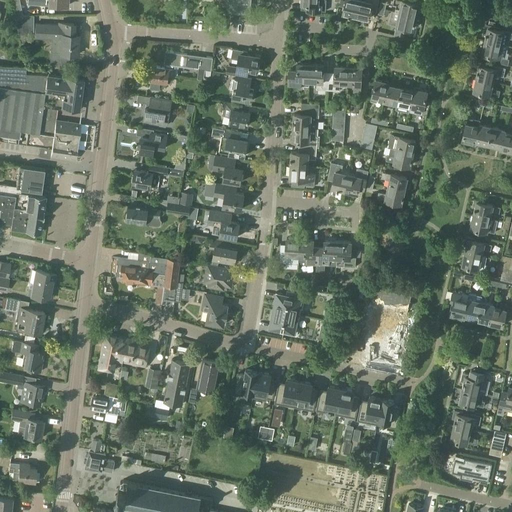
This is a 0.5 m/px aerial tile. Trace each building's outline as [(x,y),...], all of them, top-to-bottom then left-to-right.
[(28,0),(28,2),(67,5),(67,0),(11,0),(15,14),(23,14),(19,0),(28,0)] [(227,0),(227,12),(248,13),(248,10),(248,0),(227,0)] [(326,11),(326,0),(301,0),(302,3),(308,4),(312,4),(312,10),(326,11)] [(356,16),(359,0),(340,0),(340,2),(345,3),(343,13),(356,16)] [(361,0),(359,0),(356,16),(369,19),(371,9),(377,10),(378,0),(366,0),(366,1),(361,0)] [(420,5),(418,4),(418,3),(405,0),(393,0),(393,3),(396,4),(395,11),(416,16),(417,16),(420,5)] [(390,17),(389,23),(413,29),(416,16),(395,11),(392,10),(390,17)] [(19,32),(33,32),(33,14),(23,14),(15,14),(19,32)] [(79,41),(77,41),(77,36),(78,34),(73,34),(73,23),(58,22),(58,24),(47,23),(36,23),(35,36),(53,37),(51,61),(71,63),(72,53),(76,53),(78,53),(79,41)] [(510,38),(511,38),(511,32),(495,28),(495,26),(486,24),(484,32),(486,32),(486,34),(485,40),(509,45),(510,38)] [(490,54),(502,57),(500,63),(508,65),(509,59),(507,58),(509,52),(507,52),(509,45),(485,40),(484,46),(481,46),(479,54),(488,56),(490,54)] [(233,49),(231,59),(240,60),(238,68),(229,66),(228,73),(237,75),(240,75),(243,76),(244,76),(245,69),(257,71),(260,57),(248,55),(248,51),(233,49)] [(165,64),(165,67),(175,68),(175,66),(185,67),(199,68),(198,78),(204,79),(205,69),(207,56),(201,55),(201,58),(187,56),(187,54),(169,51),(168,57),(165,57),(164,64),(165,64)] [(213,57),(207,56),(205,69),(211,70),(213,57)] [(488,64),(477,61),(476,70),(478,70),(476,77),(493,81),(494,74),(503,76),(505,68),(495,65),(495,68),(487,66),(488,64)] [(297,63),(297,69),(289,68),(288,84),(309,85),(310,80),(311,64),(297,63)] [(0,64),(0,139),(22,143),(22,142),(16,141),(18,129),(54,134),(55,123),(56,119),(57,107),(80,111),(85,78),(50,72),(49,74),(28,72),(28,66),(0,64)] [(310,80),(317,81),(316,89),(328,89),(329,75),(323,75),(323,64),(311,64),(310,80)] [(150,80),(151,80),(150,87),(159,88),(160,81),(167,82),(168,74),(174,74),(175,68),(165,67),(152,65),(150,80)] [(329,75),(328,89),(340,90),(340,82),(348,83),(349,66),(335,65),(334,76),(329,75)] [(349,66),(348,83),(355,83),(354,91),(360,91),(361,67),(349,66)] [(234,89),(233,97),(252,101),(254,92),(250,92),(252,77),(244,76),(243,76),(240,75),(237,75),(236,79),(234,78),(232,79),(231,88),(232,89),(234,89)] [(493,81),(476,77),(474,90),(499,96),(500,90),(491,88),(493,81)] [(375,79),(370,100),(377,101),(378,97),(385,98),(388,84),(389,82),(375,79)] [(397,103),(401,87),(388,84),(385,98),(385,100),(397,103)] [(410,106),(410,104),(413,90),(401,87),(397,103),(410,106)] [(418,106),(417,110),(422,111),(427,91),(414,88),(413,90),(410,104),(418,106)] [(145,107),(143,121),(151,122),(155,122),(156,123),(168,125),(170,111),(172,100),(151,96),(149,104),(152,104),(151,108),(145,107)] [(223,115),(231,116),(230,122),(248,125),(250,112),(242,110),(237,109),(238,103),(225,100),(224,107),(223,115)] [(300,113),(294,113),(293,126),(310,127),(311,120),(318,121),(319,109),(305,108),(304,114),(300,113)] [(476,140),(480,126),(480,124),(481,120),(467,116),(462,139),(475,142),(476,140)] [(40,146),(38,156),(50,158),(51,155),(76,159),(77,148),(79,133),(81,123),(80,123),(80,124),(68,123),(69,121),(68,121),(68,123),(58,121),(55,123),(54,134),(52,147),(40,146)] [(480,124),(480,126),(476,140),(489,143),(493,127),(480,124)] [(214,126),(212,135),(221,136),(219,151),(231,153),(245,156),(248,142),(243,141),(243,142),(240,141),(241,131),(226,129),(214,126)] [(299,140),(303,140),(303,146),(316,147),(317,136),(310,135),(310,127),(293,126),(292,140),(299,140)] [(363,134),(375,136),(376,130),(364,127),(363,134)] [(505,131),(505,130),(493,127),(489,143),(500,146),(501,146),(505,131)] [(511,132),(511,133),(505,131),(501,146),(500,146),(500,148),(511,150),(511,132)] [(140,136),(139,143),(141,144),(140,151),(153,154),(154,146),(165,148),(167,135),(154,132),(151,132),(150,136),(150,137),(140,136)] [(189,143),(190,135),(178,133),(177,137),(189,143)] [(361,140),(373,142),(375,136),(363,134),(361,140)] [(392,134),(389,147),(413,153),(416,140),(392,134)] [(360,145),(372,148),(373,143),(373,142),(361,140),(360,145)] [(298,152),(291,151),(291,164),(308,165),(308,158),(316,159),(316,147),(303,146),(302,152),(298,152)] [(389,147),(390,148),(388,155),(387,154),(386,160),(410,166),(413,153),(389,147)] [(210,154),(208,166),(210,169),(214,170),(214,169),(226,171),(224,179),(241,182),(244,168),(235,167),(231,166),(232,158),(217,155),(210,154)] [(343,164),(331,161),(328,175),(334,177),(332,187),(344,190),(348,173),(341,171),(343,164)] [(135,169),(132,183),(152,187),(157,187),(160,173),(167,174),(167,173),(183,176),(184,169),(166,166),(150,163),(149,171),(135,169)] [(44,168),(19,164),(16,187),(11,186),(11,185),(0,183),(0,192),(17,195),(17,192),(20,193),(21,188),(41,191),(44,168)] [(290,178),(296,178),(296,184),(300,184),(314,185),(315,174),(307,173),(308,165),(291,164),(290,178)] [(348,173),(344,190),(357,193),(359,188),(364,189),(368,170),(357,167),(355,175),(348,173)] [(388,186),(404,190),(407,178),(383,172),(382,178),(389,180),(388,186)] [(206,181),(204,194),(215,196),(216,195),(225,197),(224,206),(242,210),(245,194),(237,193),(230,191),(231,185),(218,183),(206,181)] [(379,192),(377,197),(402,203),(404,190),(388,186),(386,193),(379,192)] [(180,202),(192,204),(194,193),(182,191),(180,202)] [(11,227),(41,231),(43,216),(44,211),(46,195),(28,193),(28,194),(20,193),(17,192),(17,195),(0,192),(0,207),(1,208),(0,213),(0,221),(12,223),(11,227)] [(500,207),(483,203),(483,200),(474,198),(472,206),(475,207),(474,214),(490,218),(491,211),(499,213),(500,207)] [(167,210),(189,213),(190,205),(168,201),(167,210)] [(161,209),(129,204),(128,213),(126,214),(126,217),(127,218),(127,219),(137,221),(139,223),(143,223),(145,222),(147,222),(148,224),(158,225),(161,224),(161,220),(160,217),(161,209)] [(232,221),(233,212),(212,209),(209,223),(218,225),(217,232),(218,233),(221,234),(238,238),(240,223),(237,222),(232,221)] [(471,227),(495,232),(498,220),(490,218),(474,214),(471,227)] [(492,244),(475,240),(475,238),(466,236),(464,244),(467,245),(465,252),(481,255),(483,248),(491,250),(492,244)] [(291,262),(291,254),(299,255),(300,238),(287,237),(286,248),(280,247),(279,261),(291,262)] [(218,265),(219,261),(235,264),(238,249),(219,245),(220,240),(212,238),(211,246),(216,247),(213,259),(207,263),(218,265)] [(306,263),(317,264),(318,250),(319,244),(313,244),(313,239),(300,238),(299,255),(299,261),(306,261),(306,263)] [(329,264),(337,265),(338,241),(324,240),(324,245),(319,244),(318,250),(317,264),(317,271),(325,271),(325,264),(329,264)] [(350,252),(351,242),(338,241),(337,265),(355,266),(356,252),(350,252)] [(462,264),(486,270),(487,264),(480,262),(481,255),(465,252),(462,264)] [(114,256),(112,272),(124,274),(123,282),(165,287),(165,285),(169,257),(152,255),(151,261),(134,259),(134,258),(114,256)] [(163,298),(163,302),(165,302),(167,301),(167,298),(175,299),(177,280),(178,272),(180,259),(169,257),(165,285),(165,287),(163,298)] [(0,275),(8,277),(10,263),(6,262),(0,261),(0,275)] [(235,269),(209,264),(207,276),(211,276),(210,285),(218,287),(219,283),(232,285),(235,269)] [(31,268),(29,281),(31,282),(33,282),(54,286),(57,274),(42,271),(42,270),(36,268),(36,269),(31,268)] [(0,288),(7,290),(9,280),(9,277),(8,277),(0,275),(0,288)] [(177,280),(175,299),(181,300),(183,286),(184,281),(177,280)] [(366,281),(362,303),(376,306),(380,284),(366,281)] [(31,282),(28,294),(52,298),(54,286),(33,282),(31,282)] [(380,284),(376,306),(389,309),(394,287),(380,284)] [(394,287),(389,309),(403,312),(408,289),(394,287)] [(274,309),(300,314),(302,308),(303,309),(305,298),(304,298),(305,293),(287,289),(286,294),(285,294),(285,293),(276,292),(273,307),(274,307),(274,309)] [(408,289),(403,312),(417,314),(422,292),(408,289)] [(452,292),(450,300),(454,301),(452,310),(450,309),(449,316),(454,318),(455,315),(464,317),(465,315),(464,315),(468,300),(461,298),(462,294),(452,292)] [(224,324),(228,304),(224,303),(225,296),(206,293),(204,307),(210,308),(208,321),(224,324)] [(4,308),(19,311),(21,299),(7,296),(4,308)] [(469,298),(468,300),(464,315),(465,315),(477,318),(481,301),(469,298)] [(17,320),(19,321),(18,327),(41,331),(45,311),(22,307),(23,300),(21,299),(19,311),(17,320)] [(493,306),(494,304),(481,301),(477,318),(489,320),(490,320),(493,306)] [(502,325),(507,305),(502,303),(501,308),(493,306),(490,320),(489,320),(489,322),(502,325)] [(300,314),(274,309),(273,313),(272,313),(269,326),(281,328),(281,327),(281,328),(284,328),(283,332),(297,335),(299,327),(298,327),(300,314)] [(325,312),(324,319),(330,321),(332,313),(325,312)] [(326,345),(328,333),(320,331),(317,344),(326,345)] [(371,331),(367,352),(373,354),(372,361),(386,364),(390,342),(378,340),(379,333),(371,331)] [(106,334),(99,366),(113,369),(116,359),(120,360),(123,348),(125,348),(128,338),(106,334)] [(145,365),(150,343),(128,338),(125,348),(123,348),(120,360),(124,361),(145,365)] [(390,342),(386,364),(399,367),(401,359),(408,361),(412,339),(404,338),(402,345),(390,342)] [(37,350),(38,343),(22,340),(20,351),(24,352),(22,365),(28,366),(27,369),(41,371),(43,361),(41,360),(42,353),(37,352),(37,350),(38,350),(37,350)] [(216,390),(222,361),(217,360),(204,358),(199,386),(212,389),(216,390)] [(171,371),(166,400),(170,401),(183,404),(191,362),(173,359),(171,371)] [(151,367),(149,369),(147,380),(149,383),(155,384),(158,381),(159,370),(156,368),(151,367)] [(238,373),(234,393),(253,396),(258,371),(246,369),(245,374),(238,373)] [(0,380),(8,382),(22,385),(24,376),(9,373),(0,371),(0,380)] [(258,371),(253,396),(266,399),(266,397),(273,398),(277,380),(270,379),(271,374),(258,371)] [(461,380),(464,381),(462,388),(484,393),(485,385),(488,386),(489,380),(472,376),(472,374),(463,372),(461,380)] [(279,382),(276,402),(295,405),(300,381),(287,378),(286,383),(279,382)] [(300,381),(295,405),(314,409),(318,390),(311,388),(312,383),(300,381)] [(46,386),(29,382),(25,402),(40,405),(43,392),(44,393),(46,386)] [(321,389),(317,409),(336,413),(341,388),(329,385),(328,391),(321,389)] [(508,392),(503,390),(497,413),(503,415),(505,409),(510,411),(510,410),(511,410),(511,385),(510,385),(508,392)] [(199,389),(193,388),(190,400),(196,401),(199,389)] [(341,388),(336,413),(356,417),(360,397),(353,395),(354,390),(341,388)] [(483,406),(485,400),(482,399),(484,393),(462,388),(460,400),(483,406)] [(92,406),(107,409),(106,412),(118,414),(121,398),(109,396),(109,398),(94,395),(92,406)] [(362,399),(358,419),(377,423),(382,398),(370,396),(369,401),(362,399)] [(382,398),(377,423),(387,425),(397,427),(400,413),(400,410),(401,407),(397,406),(394,406),(395,401),(382,398)] [(167,418),(169,407),(170,401),(166,400),(164,400),(163,406),(148,403),(146,414),(167,418)] [(11,418),(22,420),(20,434),(40,437),(43,419),(25,416),(26,411),(13,409),(11,418)] [(454,409),(452,417),(456,418),(454,425),(470,429),(472,422),(480,423),(481,415),(454,409)] [(229,420),(227,433),(232,434),(235,421),(229,420)] [(475,443),(477,438),(469,436),(470,429),(454,425),(451,438),(475,443)] [(267,438),(272,439),(275,428),(269,426),(268,432),(267,438)] [(355,427),(352,439),(359,440),(361,429),(355,427)] [(507,432),(495,429),(494,435),(506,438),(507,432)] [(506,438),(494,435),(493,441),(504,444),(506,438)] [(309,448),(315,449),(317,438),(312,437),(309,448)] [(114,461),(105,459),(106,452),(104,452),(106,444),(101,443),(102,440),(93,439),(91,449),(90,449),(89,455),(88,457),(86,463),(88,466),(95,468),(95,467),(102,469),(102,468),(112,470),(114,461)] [(504,444),(493,441),(491,447),(503,450),(504,444)] [(492,454),(501,456),(503,450),(491,447),(490,453),(492,454)] [(11,457),(12,451),(0,449),(0,456),(10,457),(11,457)] [(372,452),(370,461),(376,462),(377,454),(378,450),(372,449),(372,452)] [(145,451),(144,458),(165,462),(165,455),(145,451)] [(455,459),(452,472),(461,474),(460,478),(473,481),(474,478),(489,481),(493,463),(465,457),(464,461),(455,459)] [(10,467),(13,467),(13,471),(12,479),(35,481),(36,474),(36,467),(29,466),(29,464),(11,462),(10,467)] [(187,490),(187,493),(139,483),(139,482),(124,479),(122,481),(121,487),(120,487),(118,495),(121,496),(121,499),(123,499),(122,503),(120,503),(119,506),(115,506),(114,510),(94,506),(93,511),(140,511),(141,509),(156,511),(228,511),(210,508),(212,499),(191,494),(192,491),(187,490)] [(0,495),(0,511),(11,511),(13,497),(0,495)] [(422,511),(423,506),(409,503),(407,511),(422,511)]
